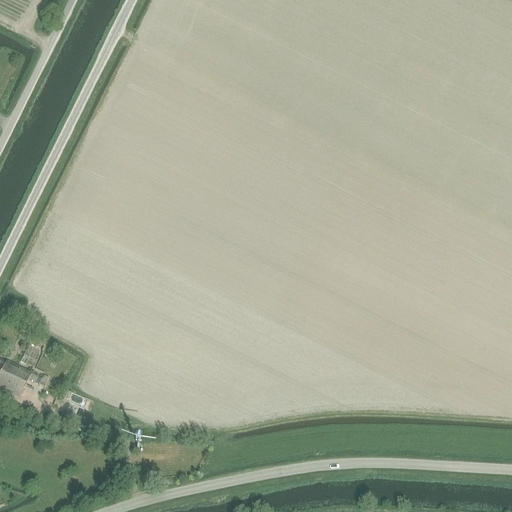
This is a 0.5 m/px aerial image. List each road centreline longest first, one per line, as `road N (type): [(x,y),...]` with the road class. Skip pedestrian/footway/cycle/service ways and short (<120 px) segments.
road 1 (tertiary): [(511,470),(313,466),(113,511)]
road 2 (tertiary): [(0,265),(131,0)]
road 3 (unclassified): [(0,147),(72,0)]
